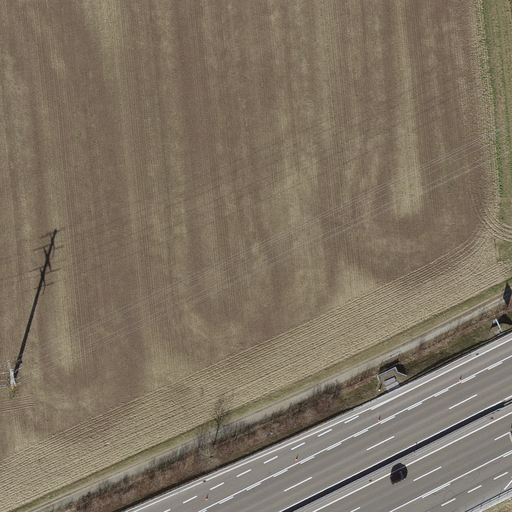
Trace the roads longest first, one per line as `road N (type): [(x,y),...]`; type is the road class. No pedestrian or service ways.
road 1 (track): [(511,294),(36,511)]
road 2 (motorway): [(511,375),(241,511)]
road 3 (motorway): [(349,511),(511,431)]
